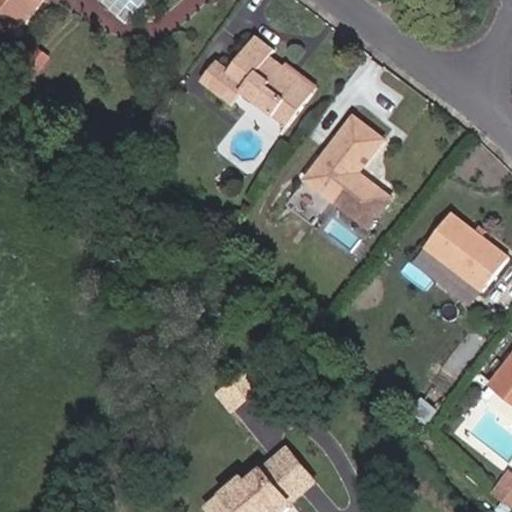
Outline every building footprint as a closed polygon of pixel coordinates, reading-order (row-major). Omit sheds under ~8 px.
[(0,0),(0,7),(32,30),(55,0),(0,0)] [(328,87),(266,36),(242,71),(225,59),(211,81),(242,107),(252,94),(298,125),(328,87)] [(399,140),(363,114),(315,180),(381,232),(404,197),(375,176),(399,140)] [(511,267),(511,253),(462,213),(434,249),(493,294),(511,267)] [(511,361),(495,383),(511,396),(511,361)] [(259,401),(280,387),(269,371),(248,384),(259,401)] [(252,405),(259,401),(248,384),(242,389),(252,405)] [(317,490),(329,482),(308,450),(295,459),(317,490)] [(275,511),(283,508),(285,511),(317,490),(295,459),(264,480),(259,472),(219,501),(225,511),(275,511)] [(511,468),(511,469),(495,494),(511,504),(511,468)]
